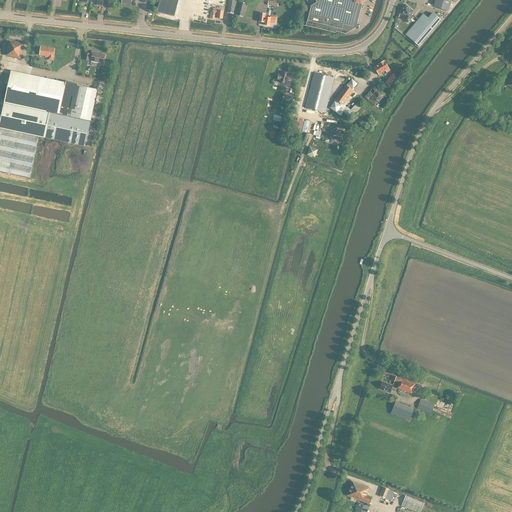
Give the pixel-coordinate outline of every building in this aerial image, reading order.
[(160,0),(158,12),(175,16),(179,0),(160,0)] [(343,0),(341,8),(332,6),(322,3),(317,2),(311,6),(308,19),(307,19),(306,25),(336,33),(336,31),(346,34),(356,27),(362,3),(362,2),(365,0),(343,0)] [(332,0),(332,6),(341,8),(343,0),(332,0)] [(435,0),(434,6),(448,11),(451,0),(435,0)] [(237,15),(240,16),(243,17),(246,3),(240,2),(237,15)] [(409,15),(413,11),(406,5),(400,11),(406,16),(403,19),(408,23),(412,17),(409,15)] [(211,12),(210,18),(215,19),(215,18),(222,19),(224,11),(218,10),(219,9),(213,8),(212,12),(211,12)] [(259,22),(264,23),(264,25),(270,26),(270,22),(275,23),(276,17),(271,16),(270,18),(265,17),(266,14),(260,13),(259,22)] [(418,46),(440,20),(432,13),(427,18),(423,14),(405,34),(418,46)] [(5,39),(2,54),(10,56),(10,57),(21,59),(24,43),(5,39)] [(41,46),(39,55),(45,56),(45,57),(49,57),(48,60),(53,60),(55,48),(41,46)] [(98,63),(103,64),(105,55),(93,53),(92,55),(89,54),(90,53),(86,53),(85,60),(88,60),(89,57),(92,58),(91,60),(99,62),(98,63)] [(384,61),(374,67),(379,75),(385,71),(387,73),(391,71),(384,61)] [(289,73),(282,71),(281,75),(278,74),(277,79),(280,80),(279,82),(286,84),(289,73)] [(314,72),(305,107),(325,113),(334,78),(314,72)] [(393,74),(386,83),(392,87),(398,78),(393,74)] [(1,121),(0,125),(0,171),(30,178),(39,136),(85,146),(85,145),(97,89),(78,85),(78,84),(66,81),(65,86),(10,75),(0,121),(1,121)] [(335,99),(336,100),(329,108),(341,116),(343,112),(351,118),(362,106),(358,102),(351,110),(347,107),(343,105),(354,90),(352,89),(357,83),(352,79),(347,85),(345,85),(343,88),(344,83),(341,81),(337,80),(332,95),(336,96),(337,92),(340,92),(335,99)] [(368,103),(370,101),(376,106),(376,105),(380,108),(383,105),(379,102),(385,94),(378,88),(377,88),(374,86),(365,97),(363,99),(368,103)] [(283,94),(282,100),(290,102),(292,97),(283,94)] [(307,154),(314,157),(317,150),(309,147),(307,154)] [(394,383),(395,381),(400,383),(398,388),(412,393),(415,384),(401,379),(397,377),(396,377),(394,383)] [(390,392),(393,386),(383,381),(380,388),(390,392)] [(417,408),(431,414),(435,405),(421,400),(417,408)] [(414,409),(396,402),(391,413),(410,420),(414,409)] [(353,482),(347,495),(369,504),(372,497),(367,495),(369,488),(353,482)] [(383,487),(380,496),(391,500),(394,492),(383,487)] [(406,496),(402,506),(416,511),(420,511),(424,504),(406,496)] [(366,511),(369,507),(358,503),(354,511),(366,511)]
